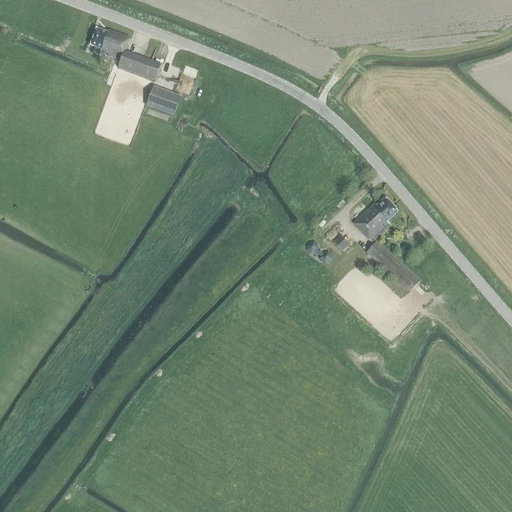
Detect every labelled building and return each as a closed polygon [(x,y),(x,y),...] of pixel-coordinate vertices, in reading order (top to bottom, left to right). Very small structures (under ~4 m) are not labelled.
[(100,53),(121,61),(118,69),(155,82),(161,66),(125,53),(130,39),(108,31),(107,33),(96,30),(90,46),(95,48),(93,54),(99,56),(100,53)] [(181,98),(153,88),(146,107),(174,117),(181,98)] [(366,255),(409,294),(421,281),(378,241),(378,242),(375,239),(389,226),(386,224),(397,213),(385,200),(377,208),(375,206),(353,225),(370,243),(374,246),(366,255)] [(339,249),(342,252),(349,245),(346,242),(339,249)] [(322,254),(318,250),(317,246),(313,243),(309,244),(306,247),(307,252),(311,255),(315,254),(315,253),(320,257),(321,262),(324,265),(329,264),(332,260),(331,256),(327,253),(323,254),(322,254)] [(404,257),(407,261),(413,255),(409,252),(404,257)]
